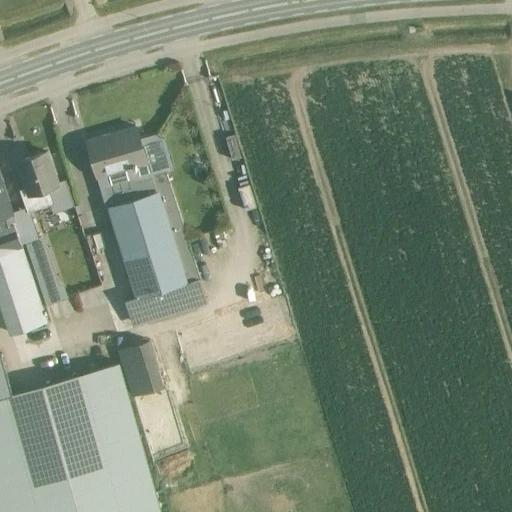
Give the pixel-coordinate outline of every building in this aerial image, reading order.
[(98,176),(125,168),(127,173),(148,167),(135,126),(88,140),(98,176)] [(59,183),(48,150),(19,160),(28,186),(19,189),(27,213),(51,205),(53,212),(74,205),(71,195),(72,195),(67,180),(59,183)] [(103,188),(108,205),(107,205),(136,296),(125,299),(133,326),(196,306),(188,281),(200,278),(166,169),(103,188)] [(14,220),(0,178),(0,304),(10,334),(48,322),(47,320),(42,305),(23,243),(15,221),(15,220),(14,220)] [(23,243),(42,305),(67,296),(64,287),(57,283),(41,237),(23,243)] [(150,339),(117,349),(133,397),(165,386),(150,339)] [(0,511),(160,511),(116,352),(92,358),(95,368),(10,391),(0,356),(0,511)]
